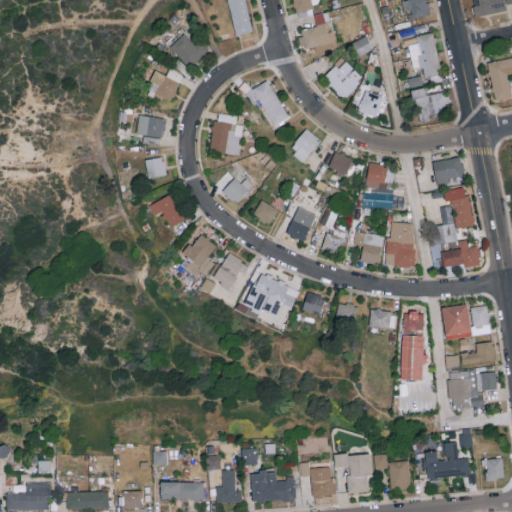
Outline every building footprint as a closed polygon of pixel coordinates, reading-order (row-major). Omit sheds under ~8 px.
[(227,0),(235,34),(252,31),(245,0),(227,0)] [(317,0),(293,0),(295,11),(313,8),(312,1),(317,0)] [(429,15),(426,0),(401,0),(403,11),(408,10),(410,17),(429,15)] [(507,10),(505,0),(472,0),(476,16),(507,10)] [(299,29),(303,49),(316,46),(331,43),(324,12),(314,15),(316,26),(299,29)] [(207,49),(199,40),(195,44),(184,32),(170,46),(189,66),(207,49)] [(416,35),(417,42),(409,44),(413,69),(425,66),(428,82),(442,80),(433,32),(416,35)] [(372,50),(367,36),(352,41),(357,55),(372,50)] [(511,96),(511,87),(511,82),(511,81),(511,56),(488,61),(495,99),(511,96)] [(343,97),(363,78),(345,58),(324,78),(343,97)] [(157,70),(146,90),(169,101),(183,74),(170,67),(166,75),(157,70)] [(408,77),(410,89),(423,86),(421,75),(408,77)] [(289,116),(267,79),(253,88),(274,125),(289,116)] [(418,119),(452,112),(447,90),(426,94),(424,87),(412,89),(418,119)] [(364,96),(355,94),(351,108),(376,115),(381,94),(365,90),(364,96)] [(240,153),(242,124),(236,123),(237,114),(215,112),(211,150),(240,153)] [(136,132),(162,137),(165,118),(139,113),(136,132)] [(290,152),(303,162),(320,138),(307,128),(290,152)] [(345,175),(352,157),(335,151),(328,168),(345,175)] [(145,158),(148,177),(166,174),(163,156),(145,158)] [(460,156),(432,162),(437,185),(450,182),(449,178),(464,175),(460,156)] [(387,173),(388,165),(369,162),(365,188),(388,191),(390,173),(387,173)] [(246,177),(241,183),(235,177),(222,190),(236,203),(253,184),(246,177)] [(466,195),(465,188),(450,190),(451,197),(466,195)] [(392,207),(393,193),(364,192),(363,206),(392,207)] [(154,214),(162,210),(170,226),(185,218),(172,193),(149,204),(154,214)] [(456,227),(473,225),(470,195),(452,197),(456,227)] [(278,208),(260,199),(253,215),(270,223),(278,208)] [(286,233),(304,240),(316,213),(298,205),(286,233)] [(456,240),(452,205),(440,206),(443,224),(434,225),(436,242),(456,240)] [(386,265),(413,266),(414,221),(387,221),(386,265)] [(322,248),(340,254),(347,232),(329,227),(322,248)] [(383,234),(356,231),(354,243),(363,244),(361,261),(380,263),(383,234)] [(181,263),(203,277),(213,260),(208,257),(216,244),(198,232),(184,253),(186,254),(181,263)] [(459,248),(441,251),(444,268),(481,261),(478,244),(468,246),(467,238),(458,240),(459,248)] [(213,278),(230,288),(246,262),(228,252),(213,278)] [(300,288),(259,272),(245,306),(261,312),(262,309),(277,315),(282,302),(292,307),(300,288)] [(320,315),(326,297),(308,291),(302,309),(320,315)] [(339,301),(335,317),(352,321),(356,305),(339,301)] [(444,334),(470,332),(468,304),(442,306),(444,334)] [(470,306),(473,333),(492,331),(488,304),(470,306)] [(370,309),(369,325),(395,327),(396,311),(370,309)] [(401,378),(422,379),(422,362),(424,362),(425,311),(403,311),(401,378)] [(445,355),(446,368),(496,363),(494,340),(476,342),(477,351),(461,352),(461,354),(445,355)] [(495,371),(477,372),(476,369),(448,371),(451,406),(484,404),(483,390),(497,389),(495,371)] [(462,446),(472,444),(470,433),(459,435),(462,446)] [(469,475),(469,457),(457,457),(457,441),(444,442),(445,459),(437,460),(437,450),(423,451),(424,468),(427,468),(427,477),(469,475)] [(242,463),(257,463),(257,447),(241,448),(242,463)] [(153,464),(167,464),(166,450),(153,451),(153,464)] [(370,452),(334,455),(335,466),(347,465),(349,493),(369,491),(368,476),(372,475),(370,452)] [(374,454),(376,469),(388,467),(386,453),(374,454)] [(220,454),(206,455),(207,469),(220,468),(220,454)] [(485,479),(504,478),(502,457),(484,458),(485,479)] [(390,488),(410,487),(409,460),(389,461),(390,488)] [(301,475),(310,474),(309,461),(300,462),(301,475)] [(336,476),(331,476),(330,466),(310,467),(312,495),(337,495),(336,476)] [(222,486),(216,486),(216,502),(242,501),(241,489),(235,490),(234,469),(222,469),(222,486)] [(251,472),(252,501),(295,499),(294,476),(285,476),(286,480),(276,480),(276,470),(251,472)] [(161,481),(160,498),(204,499),(204,482),(161,481)] [(49,508),(49,482),(8,483),(8,509),(49,508)] [(142,506),(142,490),(123,491),(123,507),(142,506)] [(67,509),(109,508),(109,491),(66,491),(67,509)]
